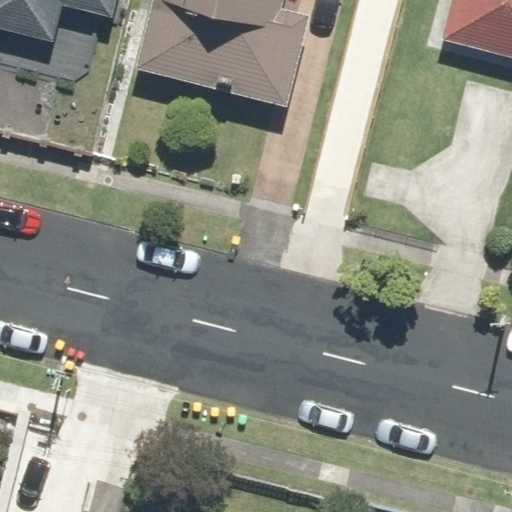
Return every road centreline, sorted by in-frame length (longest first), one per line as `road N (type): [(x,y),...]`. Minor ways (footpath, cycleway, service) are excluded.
road 1 (residential): [(511,398),(106,296)]
road 2 (residential): [(52,511),(106,296)]
